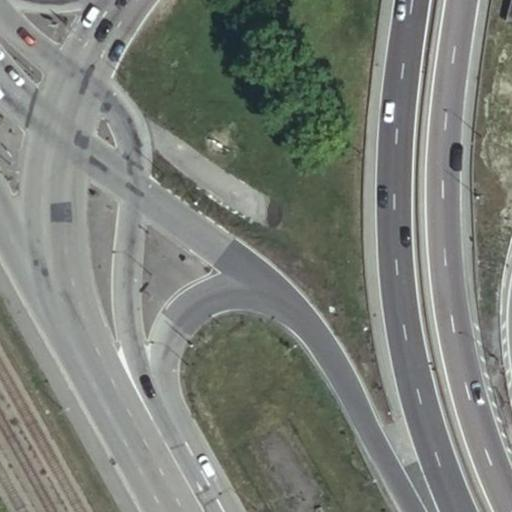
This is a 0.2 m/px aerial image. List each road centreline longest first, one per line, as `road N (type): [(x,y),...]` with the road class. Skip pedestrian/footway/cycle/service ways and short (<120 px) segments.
road 1 (trunk): [(414,0),(396,117),(394,256),(422,422),(457,511)]
road 2 (trunk): [(511,511),(457,346),(444,238),(443,120),(458,0)]
road 3 (trunk): [(282,296),(332,353),(415,511)]
road 4 (primary): [(60,130),(52,180),(56,257),(97,373)]
road 5 (secondary): [(164,411),(127,318),(134,189)]
road 6 (trunk): [(164,411),(163,348),(189,302),(230,289),(282,296)]
road 7 (primary): [(0,210),(97,373)]
road 8 (trunk): [(134,189),(282,296)]
road 9 (secondary): [(134,189),(125,118),(77,78)]
